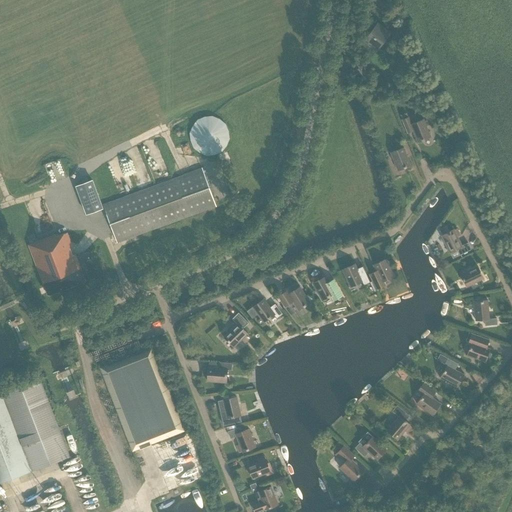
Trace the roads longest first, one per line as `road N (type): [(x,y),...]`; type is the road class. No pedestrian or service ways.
road 1 (unclassified): [(77,325),(90,311),(233,253),(274,222),(299,167),(334,0)]
road 2 (track): [(168,126),(323,54)]
